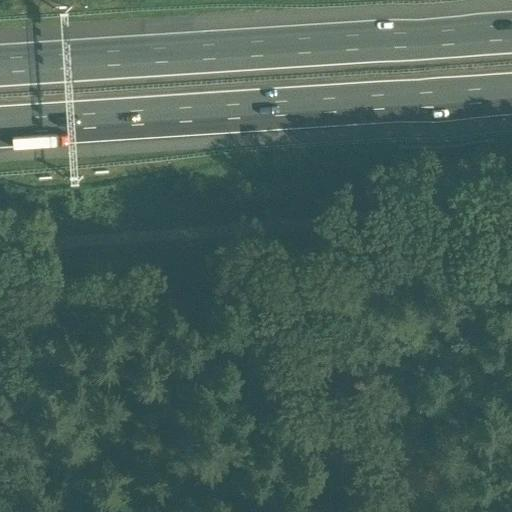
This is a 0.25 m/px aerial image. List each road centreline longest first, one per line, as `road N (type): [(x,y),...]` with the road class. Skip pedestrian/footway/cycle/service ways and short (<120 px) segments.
road 1 (motorway): [(0,128),(511,93)]
road 2 (motorway): [(511,32),(0,65)]
road 3 (unclassified): [(0,244),(449,216)]
road 4 (track): [(39,241),(24,310),(15,511)]
road 5 (unclassified): [(449,216),(437,0)]
